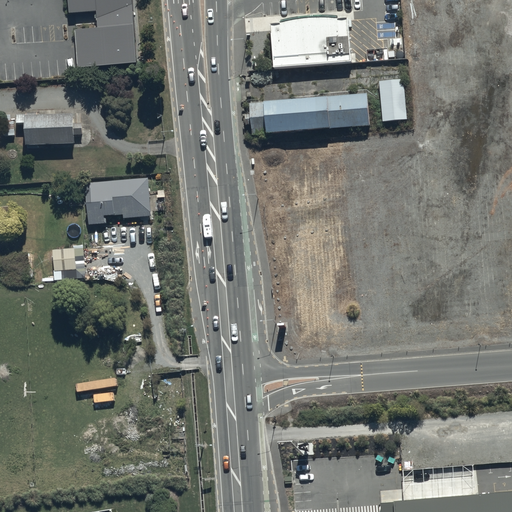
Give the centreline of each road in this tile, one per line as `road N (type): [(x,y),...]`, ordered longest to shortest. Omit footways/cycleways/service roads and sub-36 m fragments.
road 1 (secondary): [(238,511),(209,143)]
road 2 (unknown): [(321,478),(369,489),(511,478)]
road 3 (secondary): [(209,143),(186,83),(179,0)]
road 4 (secondary): [(215,0),(220,85),(209,143)]
